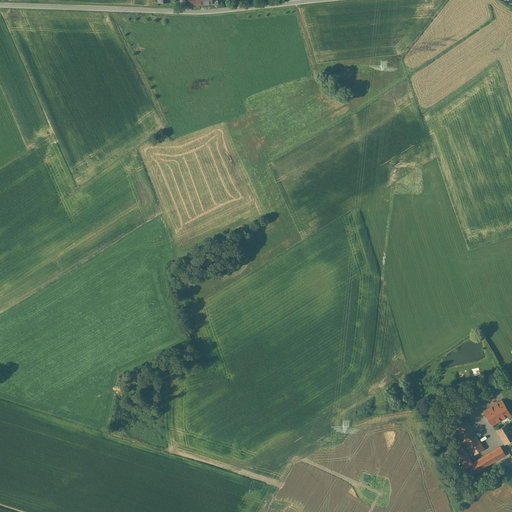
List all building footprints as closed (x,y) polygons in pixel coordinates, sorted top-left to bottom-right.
[(478,392),(475,387),(470,391),(473,395),(468,399),(472,406),(485,397),(481,391),(478,392)] [(501,401),(484,412),(492,425),(510,415),(501,401)] [(483,449),(465,419),(455,426),(466,445),(462,447),(468,458),(483,449)] [(481,437),(484,435),(478,424),(475,426),(481,437)] [(511,431),(507,424),(496,431),(504,445),(511,440),(511,431)] [(500,447),(475,462),(480,470),(504,455),(500,447)]
